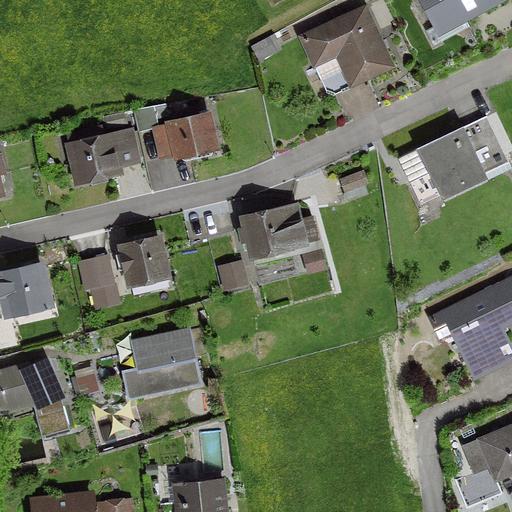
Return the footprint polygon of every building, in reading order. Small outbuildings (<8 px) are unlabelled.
[(460,14),(463,20),(500,0),(417,0),(433,29),(460,14)] [(363,9),(300,38),(324,89),(332,92),(389,66),(363,9)] [(207,115),(151,127),(159,159),(173,156),(174,157),(179,156),(183,159),(191,157),(193,153),(215,148),(207,115)] [(467,139),(462,127),(415,149),(437,195),(506,162),(490,128),(467,139)] [(137,162),(129,130),(67,145),(76,183),(117,174),(116,167),(137,162)] [(366,184),(361,171),(338,179),(343,193),(366,184)] [(304,244),(296,206),(242,218),(244,228),(237,229),(240,243),(247,241),(250,256),(304,244)] [(165,277),(156,238),(120,246),(121,254),(114,255),(117,270),(125,269),(128,285),(165,277)] [(104,255),(78,261),(84,290),(110,285),(104,255)] [(48,305),(39,265),(0,274),(0,296),(1,297),(5,315),(48,305)] [(245,267),(224,272),(230,294),(251,289),(245,267)] [(511,351),(498,323),(511,316),(511,278),(450,309),(469,347),(459,352),(472,378),(498,366),(496,362),(511,354),(511,351)] [(95,305),(114,301),(110,287),(92,291),(95,305)] [(142,394),(197,382),(188,340),(133,352),(142,394)] [(3,369),(3,371),(0,372),(0,411),(31,403),(39,435),(67,428),(58,397),(59,397),(43,360),(16,373),(14,366),(3,369)] [(493,480),(511,472),(511,425),(477,440),(493,480)] [(176,502),(176,511),(221,511),(219,481),(179,485),(181,502),(176,502)] [(90,511),(89,495),(31,501),(32,511),(90,511)] [(98,504),(98,511),(128,511),(128,501),(98,504)]
